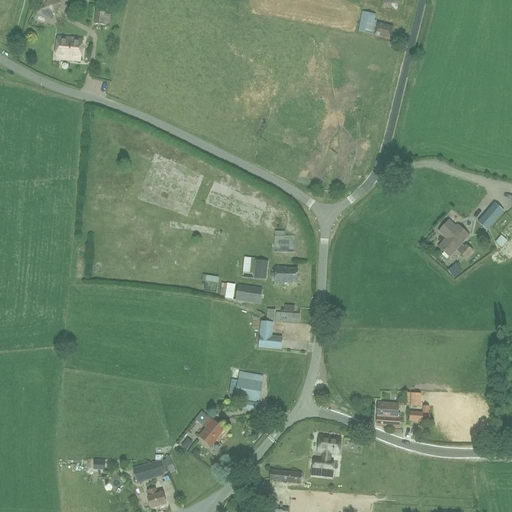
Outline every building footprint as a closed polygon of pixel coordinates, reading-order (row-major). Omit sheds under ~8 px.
[(41,0),(36,12),(51,19),(53,15),(55,16),(61,3),(60,2),(60,0),(41,0)] [(95,11),(93,23),(105,25),(105,17),(108,18),(108,15),(106,15),(106,13),(95,11)] [(361,11),(358,31),(374,34),(376,20),(374,20),(375,14),(361,11)] [(393,26),(377,22),(374,35),(390,39),(393,26)] [(80,61),(82,40),(58,37),(55,59),(80,61)] [(493,202),(477,222),(487,230),(504,211),(493,202)] [(462,244),(469,236),(458,226),(456,228),(449,221),(439,232),(446,239),(438,248),(450,258),(456,250),(458,252),(466,259),(473,251),(465,244),(464,246),(462,244)] [(252,266),(253,251),(241,251),(241,266),(252,266)] [(266,280),(268,261),(255,260),(253,278),(266,280)] [(297,269),(285,269),(285,267),(275,267),(275,284),(285,285),(285,283),(297,283),(297,269)] [(448,272),(453,279),(461,273),(456,267),(448,272)] [(199,274),(197,283),(205,284),(207,276),(199,274)] [(232,299),(235,285),(227,283),(227,284),(221,283),(219,295),(225,296),(224,298),(232,299)] [(262,288),(238,284),(235,301),(260,304),(262,288)] [(285,321),(299,322),(299,314),(294,314),(294,306),(284,305),(284,313),(275,313),(275,321),(285,321)] [(267,309),(266,321),(274,322),(275,310),(267,309)] [(272,336),(273,322),(260,321),(258,348),(281,350),(282,337),(272,336)] [(258,402),(263,376),(239,372),(238,381),(231,380),(229,393),(235,395),(235,398),(258,402)] [(401,392),(400,405),(409,406),(410,393),(401,392)] [(411,393),(410,406),(420,407),(421,393),(411,393)] [(255,411),(257,403),(244,401),(242,409),(255,411)] [(378,403),(376,425),(399,427),(400,414),(397,414),(398,405),(378,403)] [(430,414),(428,414),(429,406),(422,406),(422,413),(410,412),(409,421),(429,423),(430,414)] [(225,431),(213,421),(201,411),(195,419),(206,429),(199,437),(210,446),(218,436),(220,437),(225,431)] [(313,460),(312,468),(312,469),(314,469),(314,472),(330,473),(330,471),(331,471),(333,461),(330,461),(331,454),(338,455),(340,438),(319,435),(317,452),(323,453),(322,460),(313,460)] [(189,446),(185,442),(181,445),(186,450),(189,446)] [(164,460),(171,476),(176,473),(168,456),(164,460)] [(105,460),(94,460),(94,462),(86,463),(87,469),(96,468),(95,467),(105,467),(105,460)] [(146,485),(171,478),(168,470),(165,471),(164,469),(155,471),(154,469),(153,466),(142,469),(144,475),(143,475),(146,485)] [(302,473),(270,470),(269,481),(301,484),(302,473)] [(158,506),(159,509),(164,507),(164,505),(166,504),(162,493),(157,494),(155,489),(147,491),(149,497),(147,497),(151,508),(158,506)]
